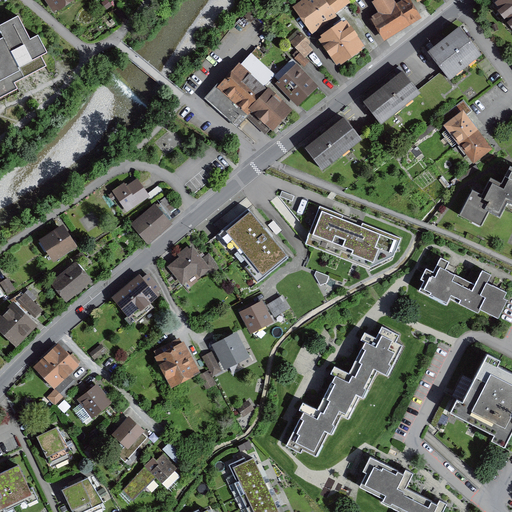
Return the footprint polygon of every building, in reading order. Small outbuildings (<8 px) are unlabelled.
[(46,0),(56,13),(75,0),(46,0)] [(343,0),(308,0),(297,8),(313,32),(348,7),(343,0)] [(382,15),(375,19),(388,41),(421,21),(408,0),(397,7),(392,0),(383,0),(376,4),(382,15)] [(511,24),(511,0),(504,0),(497,6),(511,24)] [(0,100),(19,89),(16,84),(48,66),(43,57),(50,54),(41,38),(34,42),(22,19),(2,30),(0,26),(0,100)] [(346,23),(322,41),(341,66),(365,48),(346,23)] [(463,29),(430,55),(451,82),(484,57),(463,29)] [(298,33),(290,40),(305,56),(312,49),(298,33)] [(261,60),(266,55),(257,47),(252,52),(261,60)] [(241,66),(211,98),(238,124),(252,109),(275,130),(294,110),(270,88),(268,90),(241,66)] [(298,67),(280,84),(300,104),(318,87),(298,67)] [(406,72),(366,104),(384,126),(423,94),(406,72)] [(446,126),(461,146),(481,131),(466,111),(446,126)] [(348,118),(308,149),(325,171),(365,140),(348,118)] [(481,131),(461,146),(476,165),(495,150),(481,131)] [(493,179),(486,196),(493,200),(489,209),(501,215),(508,199),(511,200),(511,170),(505,185),(493,179)] [(137,179),(115,193),(128,213),(150,199),(137,179)] [(481,226),(489,209),(493,200),(486,196),(474,190),(461,217),(481,226)] [(156,205),(133,224),(151,244),(173,226),(156,205)] [(314,225),(306,244),(370,265),(393,255),(400,238),(370,225),(320,207),(314,225)] [(250,211),(221,234),(259,282),(289,259),(250,211)] [(65,225),(41,242),(55,264),(79,248),(65,225)] [(195,246),(168,267),(183,287),(198,276),(201,280),(219,267),(209,254),(204,258),(195,246)] [(450,300),(457,303),(468,281),(448,272),(452,264),(442,260),(435,274),(428,270),(422,282),(425,284),(421,292),(447,306),(450,300)] [(77,263),(51,283),(67,303),(93,283),(77,263)] [(468,281),(457,303),(479,314),(481,310),(501,321),(511,302),(509,301),(511,295),(491,284),(494,277),(484,272),(477,286),(468,281)] [(143,275),(116,298),(134,320),(161,297),(143,275)] [(15,290),(8,280),(0,284),(0,285),(7,296),(15,290)] [(19,303),(36,320),(41,314),(25,297),(19,303)] [(263,301),(240,313),(251,336),(276,323),(274,318),(290,310),(283,297),(266,306),(263,301)] [(0,330),(17,348),(40,326),(36,320),(19,303),(0,321),(0,330)] [(377,372),(386,377),(404,346),(398,342),(400,337),(383,328),(377,339),(367,334),(364,341),(368,344),(358,362),(377,372)] [(238,334),(213,346),(226,372),(251,360),(238,334)] [(183,340),(155,353),(172,388),(199,375),(183,340)] [(61,346),(36,367),(56,391),(70,378),(81,369),(61,346)] [(459,400),(453,414),(497,436),(494,441),(508,449),(511,440),(511,373),(501,368),(504,363),(489,356),(466,404),(459,400)] [(350,421),(377,372),(358,362),(351,376),(336,368),(332,377),(338,380),(323,406),(342,416),(350,421)] [(70,378),(56,391),(47,398),(56,408),(79,387),(70,378)] [(99,386),(77,403),(82,409),(75,414),(84,427),(114,405),(99,386)] [(318,459),(342,416),(323,406),(320,412),(306,404),(301,414),(305,417),(288,448),(303,455),(305,452),(318,459)] [(129,418),(112,436),(125,448),(117,456),(125,464),(150,437),(129,418)] [(58,429),(38,438),(49,463),(72,452),(58,429)] [(161,453),(122,496),(132,505),(155,482),(167,492),(183,473),(161,453)] [(229,470),(235,483),(262,470),(256,457),(229,470)] [(398,510),(408,489),(416,474),(409,471),(407,475),(372,458),(365,472),(369,474),(363,487),(386,498),(384,503),(398,510)] [(0,511),(2,511),(39,497),(25,464),(0,474),(0,511)] [(235,483),(241,496),(269,483),(262,470),(235,483)] [(78,484),(90,511),(106,503),(90,478),(78,484)] [(241,496),(246,507),(274,494),(269,483),(241,496)] [(63,490),(74,511),(87,511),(90,511),(78,484),(63,490)] [(447,511),(450,505),(442,501),(441,504),(408,489),(398,510),(402,511),(447,511)] [(246,507),(248,511),(272,511),(281,508),(274,494),(246,507)]
